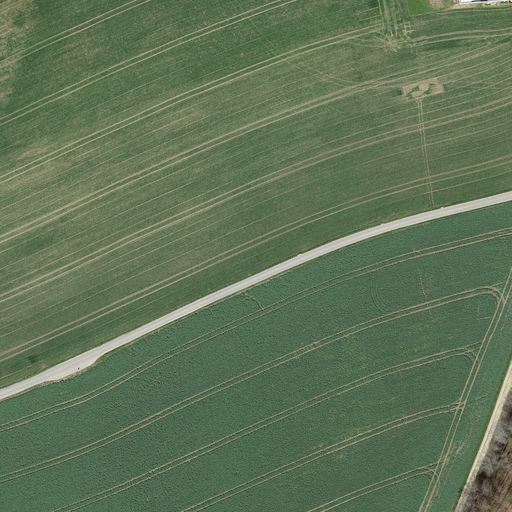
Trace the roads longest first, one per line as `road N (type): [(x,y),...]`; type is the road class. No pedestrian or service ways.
road 1 (unclassified): [(511,195),(349,239),(0,395)]
road 2 (track): [(511,372),(457,511)]
